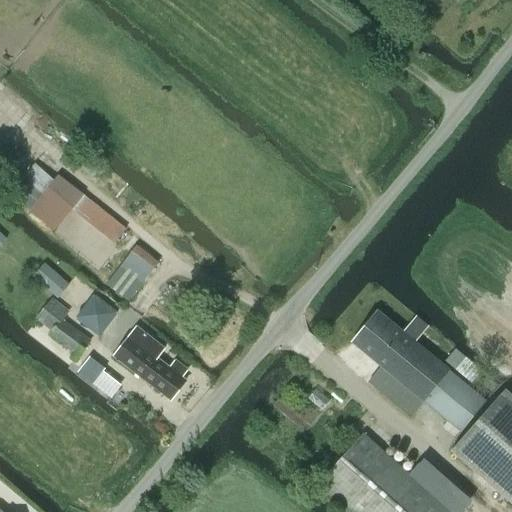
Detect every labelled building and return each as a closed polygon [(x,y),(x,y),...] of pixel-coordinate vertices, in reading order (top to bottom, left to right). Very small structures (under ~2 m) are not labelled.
[(12,197),(29,211),(54,232),(71,210),(114,244),(126,229),(58,174),(53,181),(35,164),(23,177),(26,181),(12,197)] [(158,263),(136,246),(126,259),(148,277),(158,263)] [(33,278),(58,298),(68,286),(44,265),(33,278)] [(108,282),(130,299),(142,282),(120,266),(108,282)] [(49,334),(74,353),(72,357),(76,360),(90,342),(61,320),(68,312),(51,300),(36,319),(52,331),(49,334)] [(378,312),(352,343),(423,402),(460,433),(486,401),(452,374),(442,365),(415,343),(427,329),(414,319),(403,333),(378,312)] [(113,356),(170,400),(185,381),(181,378),(187,371),(175,361),(169,369),(156,359),(164,349),(136,327),(113,356)] [(89,356),(77,372),(93,385),(103,371),(105,369),(89,356)] [(511,397),(504,391),(451,451),(511,504),(511,397)] [(449,511),(363,435),(320,483),(352,511),(449,511)]
